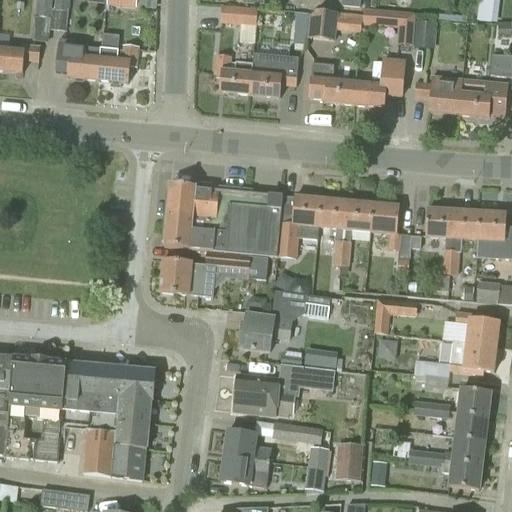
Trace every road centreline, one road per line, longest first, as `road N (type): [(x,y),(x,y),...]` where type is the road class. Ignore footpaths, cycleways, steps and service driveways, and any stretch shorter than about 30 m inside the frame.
road 1 (unclassified): [(511,170),(172,137)]
road 2 (residential): [(183,498),(200,337),(128,323)]
road 3 (residential): [(145,134),(128,323)]
road 4 (residential): [(183,498),(0,475)]
road 5 (unclassified): [(145,134),(0,119)]
road 6 (residential): [(172,137),(177,0)]
road 7 (residential): [(128,323),(100,335),(0,327)]
